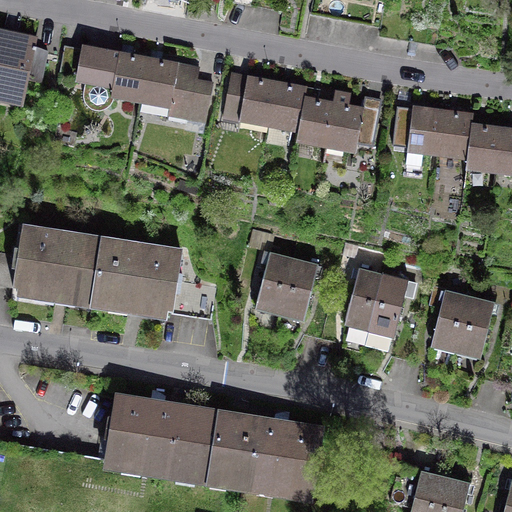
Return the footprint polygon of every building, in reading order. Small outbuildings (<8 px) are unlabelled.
[(284,0),(250,0),(250,4),(283,10),(284,0)] [(384,3),(384,0),(312,0),(310,12),(381,24),(384,3)] [(400,6),(384,3),(381,24),(379,34),(394,37),(400,6)] [(414,8),(400,6),(394,37),(409,39),(414,8)] [(428,11),(414,8),(409,39),(423,42),(428,11)] [(442,13),(428,11),(423,42),(437,44),(442,13)] [(457,16),(442,13),(437,44),(452,47),(457,16)] [(0,32),(0,91),(23,96),(27,79),(42,82),(48,52),(36,50),(36,47),(34,46),(36,39),(17,36),(0,32)] [(109,104),(138,110),(148,61),(105,53),(82,48),(80,55),(63,51),(56,84),(111,94),(109,104)] [(203,130),(211,87),(197,85),(200,71),(148,61),(138,110),(170,116),(168,123),(203,130)] [(222,124),(266,133),(274,85),(231,77),(222,124)] [(274,85),(266,133),(297,138),(303,102),(305,90),(274,85)] [(303,102),(297,138),(294,149),(324,154),(332,108),(303,102)] [(354,160),(362,113),(332,108),(324,154),(354,160)] [(405,159),(436,163),(442,114),(411,110),(405,159)] [(436,163),(466,166),(471,128),(472,118),(442,114),(436,163)] [(465,176),(496,179),(501,131),(471,128),(466,166),(465,176)] [(511,181),(511,132),(501,131),(496,179),(511,181)] [(60,235),(23,229),(19,249),(15,249),(14,255),(13,267),(17,268),(14,286),(14,287),(93,299),(102,241),(73,237),(73,233),(61,231),(60,235)] [(102,241),(93,299),(172,311),(175,292),(179,293),(181,283),(182,275),(178,274),(181,254),(144,248),(144,245),(131,243),(131,246),(102,241)] [(294,258),(270,252),(255,309),(279,315),(294,258)] [(0,283),(14,286),(17,268),(13,267),(14,255),(0,253),(0,283)] [(294,258),(279,315),(304,322),(319,265),(294,258)] [(383,274),(359,268),(344,325),(368,331),(383,274)] [(383,274),(368,331),(365,346),(388,352),(391,338),(394,339),(405,294),(412,296),(416,284),(408,282),(409,279),(383,273),(383,274)] [(175,292),(172,311),(211,317),(215,288),(181,283),(179,293),(175,292)] [(446,291),(435,288),(432,300),(442,302),(431,347),(456,353),(470,296),(446,290),(446,291)] [(470,296),(456,353),(480,359),(495,302),(470,296)] [(328,309),(312,305),(304,334),(320,338),(328,309)] [(344,313),(328,309),(320,338),(337,342),(344,313)] [(415,331),(399,327),(392,357),(408,361),(415,331)] [(431,335),(415,331),(408,361),(424,365),(431,335)] [(503,353),(487,349),(479,378),(495,382),(503,353)] [(511,384),(511,355),(503,353),(495,382),(511,386),(511,384)] [(217,412),(115,396),(103,471),(205,487),(217,412)] [(217,412),(205,487),(313,505),(325,430),(217,412)] [(410,511),(436,511),(445,477),(421,471),(418,481),(408,479),(411,469),(399,466),(390,502),(412,507),(410,511)] [(445,477),(436,511),(462,511),(470,483),(445,477)] [(511,511),(511,478),(503,511),(511,511)]
